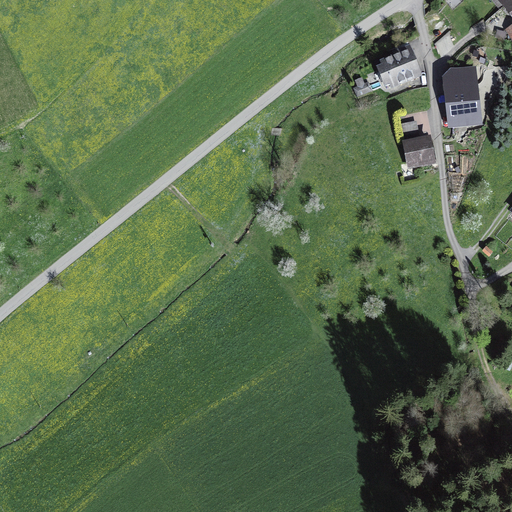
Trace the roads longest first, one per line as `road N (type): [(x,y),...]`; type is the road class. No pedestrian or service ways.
road 1 (tertiary): [(404,0),(319,57),(0,314)]
road 2 (track): [(470,279),(479,344),(511,420)]
